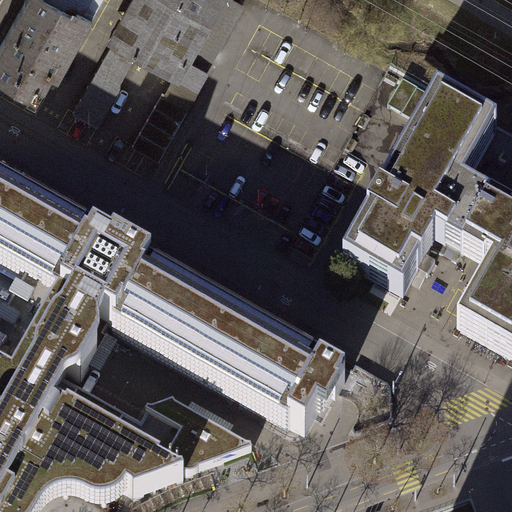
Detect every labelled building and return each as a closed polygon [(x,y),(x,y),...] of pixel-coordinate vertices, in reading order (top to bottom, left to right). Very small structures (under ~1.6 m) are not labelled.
[(29,0),(0,51),(0,68),(38,90),(60,50),(67,54),(86,19),(97,0),(29,0)] [(136,55),(173,76),(216,0),(139,0),(115,43),(136,55)] [(216,0),(173,76),(197,90),(248,0),(216,0)] [(119,85),(136,55),(115,43),(75,113),(99,126),(121,87),(119,85)] [(199,91),(197,90),(173,76),(134,143),(161,159),(199,91)] [(437,101),(403,81),(388,108),(422,127),(437,101)] [(457,330),(511,359),(511,222),(511,220),(511,218),(491,207),(464,191),(496,134),(437,101),(422,127),(344,265),(402,298),(403,298),(417,274),(425,260),(435,242),(445,247),(463,258),(485,270),(487,266),(492,269),(457,330)] [(146,416),(147,419),(142,428),(77,392),(107,338),(103,336),(109,327),(114,331),(113,334),(290,433),(291,431),(306,439),(319,417),(321,418),(331,399),(335,402),(345,384),(323,371),(324,369),(149,270),(147,273),(142,270),(128,262),(121,275),(114,271),(106,267),(114,254),(100,246),(95,244),(97,240),(0,185),(0,511),(44,511),(49,509),(56,505),(64,503),(74,503),(84,506),(93,509),(100,510),(110,509),(119,505),(126,497),(131,499),(133,502),(185,484),(182,478),(192,479),(197,477),(201,472),(252,454),(251,450),(247,450),(177,410),(174,406),(151,414),(148,413),(146,416)] [(433,264),(425,260),(417,274),(425,278),(433,264)]
